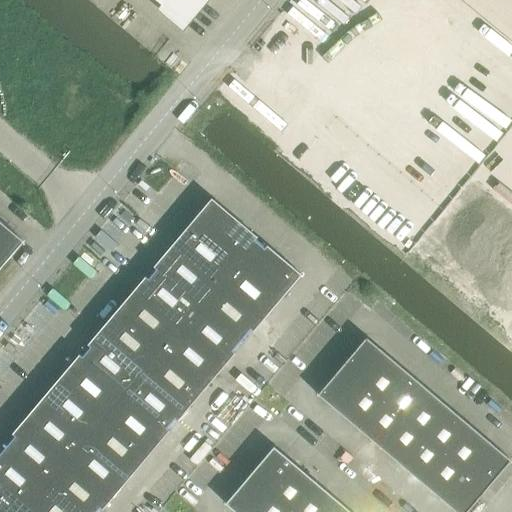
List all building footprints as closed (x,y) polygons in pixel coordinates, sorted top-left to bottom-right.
[(155,0),(177,18),(176,19),(184,25),(189,18),(188,17),(202,0),(155,0)] [(511,0),(356,0),(254,120),(511,337),(511,0)] [(211,198),(95,336),(0,448),(0,511),(100,511),(300,276),(211,198)] [(0,221),(0,268),(23,241),(0,221)] [(466,511),(511,460),(423,385),(366,337),(318,394),(456,511),(466,511)] [(225,504),(235,511),(351,511),(274,446),(225,504)]
